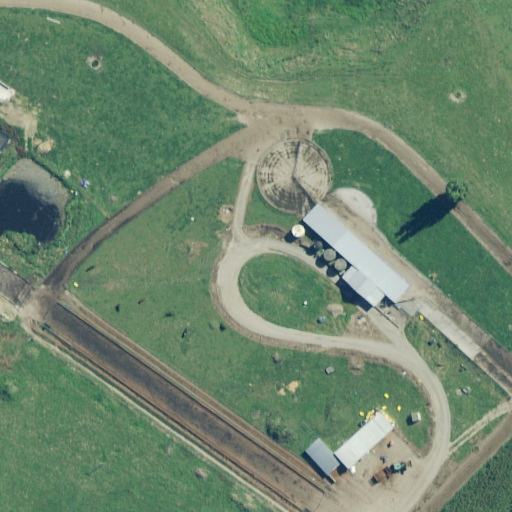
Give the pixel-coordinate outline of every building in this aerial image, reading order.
[(352,263),(353,265),(343,277),(378,307),(389,296),(398,304),(415,285),(320,202),(303,221),(333,247),(352,263)] [(352,263),(333,247),(325,256),(344,272),(352,263)] [(395,429),(381,413),(337,454),(351,469),(395,429)] [(341,463),(319,437),(305,449),(328,475),(341,463)] [(384,467),(376,458),(367,466),(375,475),(384,467)]
